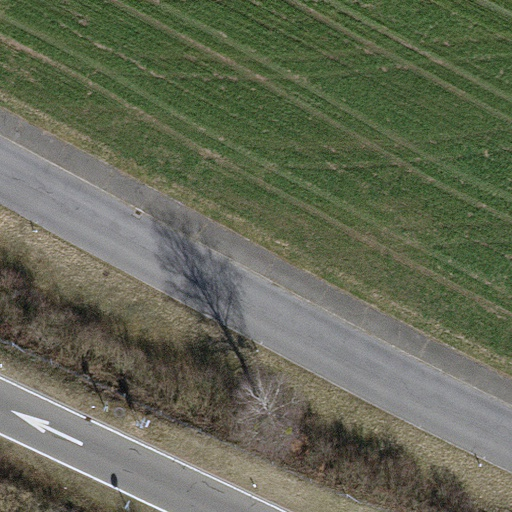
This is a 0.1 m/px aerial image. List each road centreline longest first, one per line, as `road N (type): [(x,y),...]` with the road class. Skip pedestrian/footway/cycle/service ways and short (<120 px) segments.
road 1 (unclassified): [(0,170),(511,436)]
road 2 (trunk): [(226,511),(0,404)]
